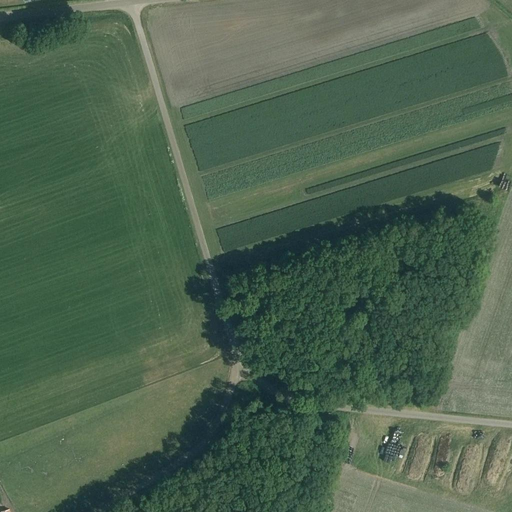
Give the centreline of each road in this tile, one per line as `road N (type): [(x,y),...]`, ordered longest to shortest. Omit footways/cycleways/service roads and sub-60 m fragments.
road 1 (unclassified): [(511,425),(295,401),(243,365),(133,2)]
road 2 (track): [(100,511),(201,445),(243,365)]
road 3 (unclassified): [(0,16),(133,2)]
